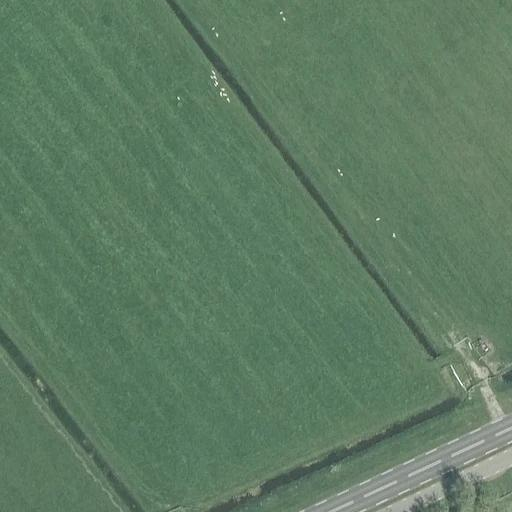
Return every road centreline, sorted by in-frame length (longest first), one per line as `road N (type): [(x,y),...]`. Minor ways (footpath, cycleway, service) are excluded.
road 1 (primary): [(329,511),(511,427)]
road 2 (unclassified): [(399,511),(511,458)]
